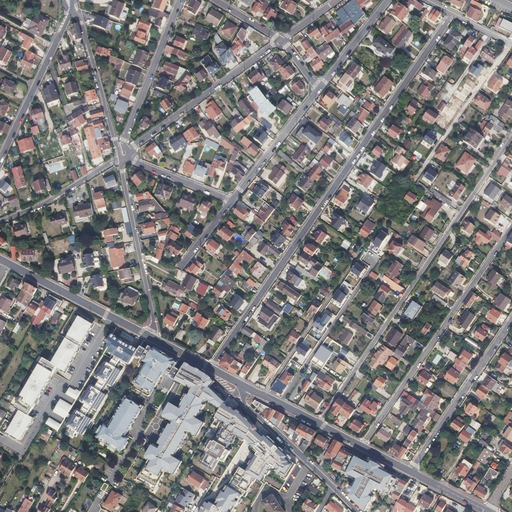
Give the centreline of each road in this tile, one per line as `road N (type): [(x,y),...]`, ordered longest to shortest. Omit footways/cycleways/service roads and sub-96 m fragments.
road 1 (residential): [(452,14),(210,369)]
road 2 (residential): [(318,424),(511,137)]
road 3 (residential): [(511,226),(360,446)]
road 4 (residential): [(280,40),(119,157)]
road 5 (residential): [(119,157),(154,338)]
road 6 (residential): [(409,472),(511,320)]
road 7 (residential): [(279,403),(376,260)]
road 8 (residential): [(358,511),(244,401),(251,390)]
road 9 (residential): [(119,157),(181,0)]
road 10 (tertiary): [(6,263),(154,338)]
road 11 (residential): [(71,11),(81,22),(119,157)]
road 12 (residential): [(318,88),(232,200)]
road 13 (residential): [(0,221),(119,157)]
road 14 (residential): [(119,157),(232,200)]
